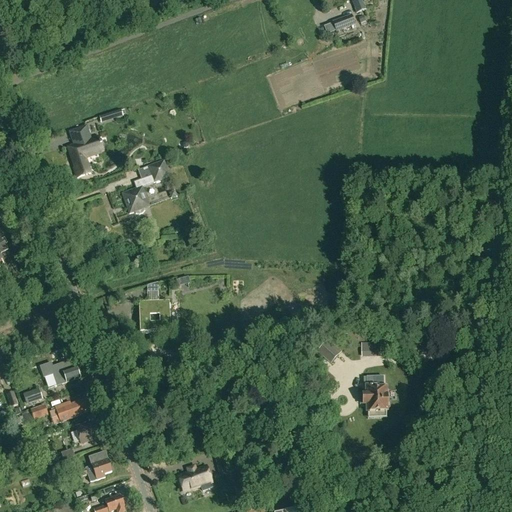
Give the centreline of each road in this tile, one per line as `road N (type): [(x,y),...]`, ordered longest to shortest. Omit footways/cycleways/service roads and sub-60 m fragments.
road 1 (residential): [(4,86),(229,0)]
road 2 (tertiary): [(151,511),(78,298)]
road 3 (tertiary): [(78,298),(4,86)]
